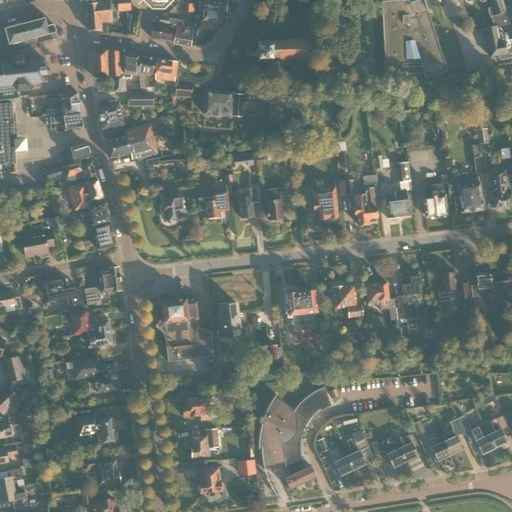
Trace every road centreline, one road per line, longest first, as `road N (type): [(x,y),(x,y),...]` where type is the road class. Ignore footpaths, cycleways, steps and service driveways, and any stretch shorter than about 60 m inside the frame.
road 1 (residential): [(131,277),(511,233)]
road 2 (residential): [(159,511),(131,277)]
road 3 (residential): [(126,254),(85,93),(82,38)]
road 4 (residential): [(299,511),(498,485)]
road 5 (residential): [(82,38),(202,55),(216,49),(246,0)]
road 6 (residential): [(0,280),(126,254)]
